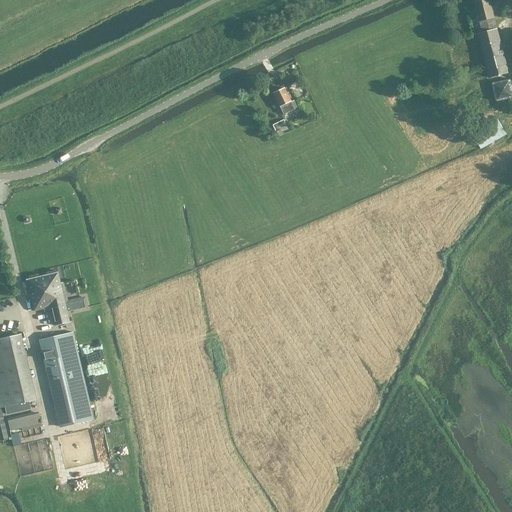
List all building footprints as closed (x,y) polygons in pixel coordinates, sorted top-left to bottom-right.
[(509,74),(497,29),(489,0),(483,0),(474,3),(482,33),(477,34),(489,79),(509,74)] [(511,85),(510,79),(492,84),(497,102),(511,97),(511,85)] [(291,102),(285,89),(274,94),(284,115),(295,110),(294,109),(291,102)] [(286,126),(284,120),(273,125),(276,130),(286,126)] [(473,134),(482,149),(508,135),(499,120),(473,134)] [(70,323),(58,273),(27,280),(34,312),(51,308),(56,326),(70,323)] [(80,299),(68,302),(71,312),(82,309),(80,299)] [(60,425),(60,428),(94,420),(73,333),(40,341),(46,369),(60,425)] [(24,358),(19,335),(0,339),(0,408),(35,401),(34,399),(33,400),(23,358),(24,358)] [(38,413),(8,420),(11,432),(41,425),(38,413)]
